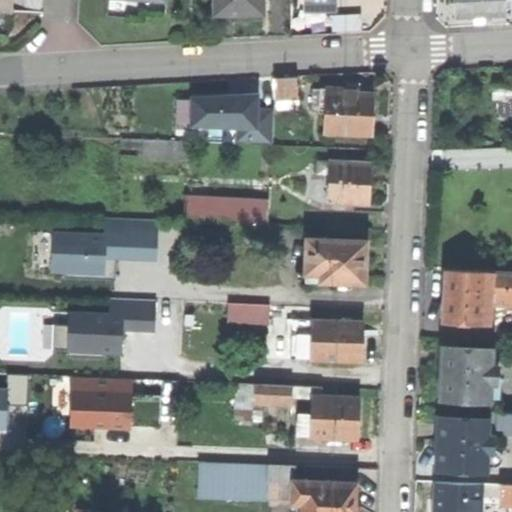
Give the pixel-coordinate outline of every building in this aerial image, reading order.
[(0,0),(0,10),(14,10),(13,0),(0,0)] [(112,0),(112,11),(160,12),(159,0),(112,0)] [(170,13),(170,0),(159,0),(160,12),(170,13)] [(215,0),(215,13),(262,12),(261,0),(215,0)] [(336,10),(336,0),(307,0),(308,11),(336,10)] [(456,0),(458,20),(481,19),(508,18),(508,8),(507,0),(456,0)] [(335,18),(336,35),(365,34),(364,16),(335,18)] [(275,78),(276,97),(298,96),(297,77),(275,78)] [(326,131),(373,133),(374,114),(375,93),(359,92),(359,82),(348,81),(348,88),(322,87),(322,89),(312,88),(312,108),(319,108),(319,112),(326,112),(326,131)] [(232,96),(195,98),(194,126),(235,127),(236,143),(273,144),(274,108),(258,108),(259,94),(232,96)] [(121,154),(192,157),(193,140),(122,137),(121,154)] [(319,171),(330,172),(331,160),(319,159),(319,171)] [(330,172),(329,200),(370,201),(371,181),(372,162),(331,160),(330,172)] [(186,195),(185,220),(269,224),(270,198),(186,195)] [(105,235),(54,232),(53,270),(64,270),(64,277),(116,279),(116,266),(117,257),(156,259),(158,220),(106,218),(105,235)] [(307,272),(321,272),(323,237),(308,237),(307,272)] [(321,272),(321,280),(367,282),(368,260),(368,239),(323,237),(321,272)] [(511,270),(492,270),(492,273),(491,296),(511,297),(511,270)] [(444,321),(490,323),(491,296),(492,273),(447,271),(445,295),(444,321)] [(70,325),(68,350),(68,356),(104,358),(104,351),(121,352),(122,337),(122,328),(154,330),(156,300),(112,298),(111,314),(70,312),(70,325)] [(230,319),(269,320),(269,303),(231,301),(230,319)] [(292,358),(312,359),(313,319),(293,318),(292,358)] [(312,359),(363,360),(363,341),(364,320),(313,319),(312,359)] [(53,349),(68,350),(70,325),(55,325),(53,349)] [(441,399),(491,400),(491,382),(499,383),(500,366),(493,366),(493,348),(443,346),(442,371),(441,399)] [(7,389),(5,419),(27,420),(29,375),(7,374),(7,389)] [(130,428),(130,426),(131,394),(132,379),(73,377),(71,425),(102,427),(130,428)] [(256,400),(293,402),(293,384),(257,383),(256,400)] [(313,385),(313,396),(323,396),(323,385),(313,385)] [(131,394),(130,426),(160,427),(161,395),(131,394)] [(312,413),(312,435),(329,436),(342,437),(359,437),(360,417),(361,398),(323,396),(313,396),(313,398),(312,413)] [(298,435),(312,435),(312,413),(299,412),(298,435)] [(511,412),(498,412),(498,423),(511,424),(511,412)] [(437,469),(487,471),(487,466),(494,466),(495,438),(488,437),(489,420),(440,417),(438,444),(437,469)] [(198,490),(218,491),(219,462),(199,461),(198,490)] [(268,493),(269,479),(269,463),(219,462),(218,491),(268,493)] [(269,479),(294,480),(296,480),(297,464),(269,463),(269,479)] [(304,503),(303,511),(354,511),(355,504),(356,493),(356,482),(332,481),(332,466),(297,464),(296,480),(294,480),(294,503),(304,503)] [(357,466),(332,466),(332,481),(356,482),(357,466)] [(482,483),(437,482),(436,503),(435,511),(480,511),(481,498),(482,483)] [(502,484),(482,483),(481,498),(501,498),(502,484)] [(511,484),(502,484),(501,498),(501,502),(511,502),(511,484)]
